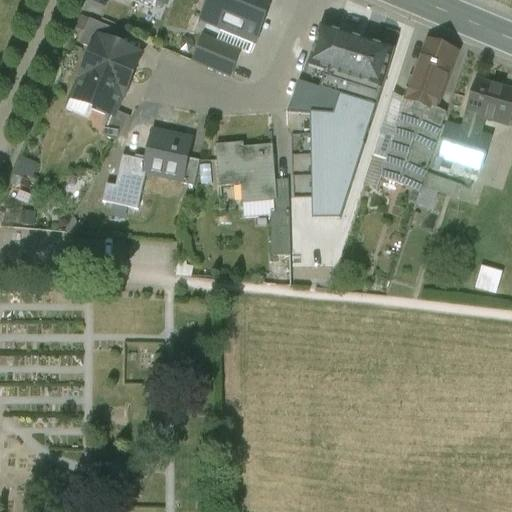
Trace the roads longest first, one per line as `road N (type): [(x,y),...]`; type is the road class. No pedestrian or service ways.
road 1 (residential): [(312,0),(272,93),(221,98),(170,83)]
road 2 (residential): [(0,268),(176,282)]
road 3 (residential): [(57,0),(0,139)]
